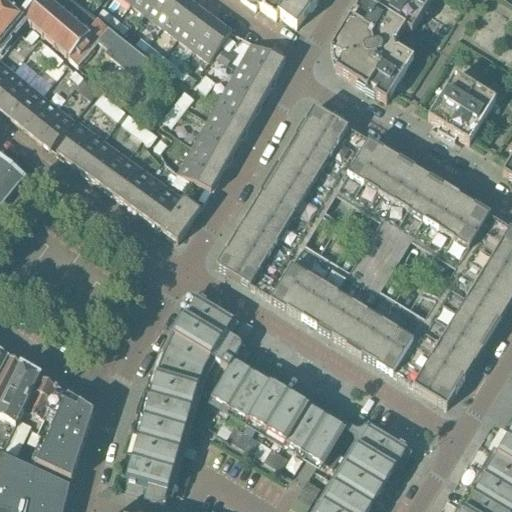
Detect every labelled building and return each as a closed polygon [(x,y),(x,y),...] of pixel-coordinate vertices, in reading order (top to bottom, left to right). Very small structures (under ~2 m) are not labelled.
[(150,67),(109,34),(65,0),(64,0),(40,0),(30,12),(21,21),(22,22),(23,22),(27,26),(26,27),(29,30),(30,29),(41,38),(40,39),(41,40),(42,39),(52,48),(51,49),(53,51),(54,49),(64,58),(63,60),(64,61),(65,60),(69,63),(67,64),(72,68),(72,67),(77,71),(97,48),(106,56),(103,59),(137,85),(150,67)] [(119,0),(131,9),(137,0),(119,0)] [(161,0),(137,0),(131,9),(147,21),(161,0)] [(184,2),(180,0),(161,0),(147,21),(162,32),(184,2)] [(265,0),(235,0),(255,15),(258,11),(265,0)] [(265,0),(258,11),(275,24),(279,20),(296,33),(320,0),(265,0)] [(372,0),(368,8),(404,32),(411,36),(433,0),(372,0)] [(199,14),(196,11),(184,2),(162,32),(177,44),(199,14)] [(0,51),(23,24),(22,22),(21,21),(0,3),(0,51)] [(349,24),(333,50),(330,55),(332,66),(396,50),(395,46),(404,32),(368,8),(361,4),(354,16),(353,15),(347,23),(349,24)] [(214,25),(211,23),(199,14),(177,44),(192,55),(214,25)] [(110,19),(106,25),(114,32),(119,26),(110,19)] [(208,67),(230,38),(214,25),(192,55),(208,67)] [(123,38),(128,33),(119,26),(114,32),(123,38)] [(27,43),(32,48),(39,39),(34,35),(27,43)] [(222,50),(228,55),(234,46),(229,42),(222,50)] [(140,43),(136,48),(144,55),(149,49),(140,43)] [(274,85),(285,67),(251,48),(237,73),(270,92),(270,93),(271,94),(276,86),(274,85)] [(157,56),(149,49),(144,55),(153,62),(157,56)] [(413,64),(397,54),(396,50),(332,66),(335,76),(357,89),(356,91),(364,97),(373,102),(374,100),(386,107),(390,101),(413,64)] [(47,51),(42,56),(50,63),(55,58),(47,51)] [(59,71),(64,65),(55,58),(50,63),(59,71)] [(0,94),(14,77),(0,65),(0,94)] [(166,72),(175,78),(179,73),(170,66),(166,72)] [(183,85),(188,80),(179,73),(175,78),(183,85)] [(260,110),(270,93),(270,92),(237,73),(222,99),(255,118),(255,119),(257,120),(262,111),(260,110)] [(76,76),(71,81),(79,89),(84,83),(76,76)] [(0,94),(0,113),(5,118),(29,89),(14,77),(0,94)] [(427,123),(433,127),(440,131),(437,136),(453,146),(456,142),(468,149),(495,106),(489,102),(492,98),(461,79),(458,83),(454,80),(427,123)] [(196,92),(205,99),(214,88),(205,81),(196,92)] [(79,89),(76,92),(83,99),(91,90),(84,83),(79,89)] [(5,118),(14,125),(20,130),(44,102),(29,89),(5,118)] [(184,97),(162,125),(171,132),(193,104),(184,97)] [(245,136),(255,119),(255,118),(222,99),(207,126),(240,145),(242,146),(247,137),(245,136)] [(95,110),(117,127),(124,118),(102,101),(95,110)] [(20,130),(35,142),(59,114),(44,102),(20,130)] [(338,148),(347,133),(313,112),(304,127),(338,148)] [(35,142),(47,152),(51,155),(75,127),(59,114),(35,142)] [(128,121),(121,130),(141,145),(148,136),(128,121)] [(231,162),(238,149),(240,145),(207,126),(192,152),(225,171),(226,170),(228,171),(232,163),(231,162)] [(329,163),(338,148),(304,127),(295,142),(329,163)] [(80,128),(56,159),(57,160),(56,162),(64,167),(65,166),(80,177),(104,146),(80,128)] [(149,152),(157,142),(148,136),(141,145),(134,154),(141,159),(147,150),(149,152)] [(320,177),(329,163),(295,142),(286,156),(320,177)] [(154,153),(160,158),(167,149),(161,144),(154,153)] [(89,183),(90,184),(105,195),(129,164),(104,146),(80,177),(81,177),(80,179),(88,185),(89,183)] [(368,146),(347,180),(362,190),(383,156),(368,146)] [(216,188),(225,173),(225,171),(192,152),(177,179),(210,198),(211,196),(213,197),(218,189),(216,188)] [(286,156),(277,171),(311,191),(320,177),(286,156)] [(383,156),(362,190),(377,199),(398,165),(383,156)] [(0,209),(21,184),(22,182),(23,182),(25,180),(23,179),(22,179),(0,159),(0,158),(0,209)] [(511,162),(509,167),(502,179),(511,185),(511,162)] [(113,201),(128,212),(129,212),(129,213),(153,182),(129,164),(105,195),(104,196),(112,202),(113,201)] [(377,199),(392,208),(413,174),(398,165),(377,199)] [(303,206),(311,191),(277,171),(268,185),(303,206)] [(392,208),(407,217),(428,183),(413,174),(392,208)] [(177,180),(172,189),(185,196),(190,187),(177,180)] [(137,218),(152,229),(153,230),(154,231),(178,200),(153,182),(129,213),(129,212),(128,214),(135,220),(137,218)] [(407,217),(422,227),(443,193),(428,183),(407,217)] [(294,220),(303,206),(268,185),(260,199),(294,220)] [(422,227),(438,236),(459,202),(443,193),(422,227)] [(429,338),(466,277),(333,196),(296,257),(429,338)] [(260,199),(251,214),(285,235),(294,220),(260,199)] [(160,236),(167,240),(177,248),(200,216),(178,200),(154,231),(153,230),(151,232),(159,237),(160,236)] [(459,202),(438,236),(452,245),(473,211),(459,202)] [(473,211),(452,245),(468,255),(489,221),(473,211)] [(251,214),(242,228),(276,249),(285,235),(251,214)] [(242,228),(233,242),(268,263),(276,249),(242,228)] [(511,254),(511,234),(509,233),(500,248),(511,254)] [(233,242),(225,256),(259,277),(268,263),(233,242)] [(511,274),(511,254),(500,248),(492,262),(511,274)] [(225,256),(215,271),(250,292),(259,277),(225,256)] [(511,294),(511,274),(492,262),(483,277),(511,294)] [(291,271),(270,305),(286,314),(307,280),(291,271)] [(508,312),(511,305),(511,294),(483,277),(474,291),(508,312)] [(307,280),(286,314),(300,323),(321,289),(307,280)] [(336,299),(321,289),(300,323),(315,333),(336,299)] [(474,291),(465,305),(499,326),(508,312),(474,291)] [(352,308),(336,299),(315,333),(331,342),(352,308)] [(164,359),(163,363),(156,382),(126,485),(123,496),(150,503),(150,505),(150,506),(150,507),(151,509),(152,509),(153,509),(155,510),(156,509),(157,509),(158,508),(158,507),(159,507),(164,508),(197,392),(203,377),(220,388),(232,367),(240,354),(240,353),(241,351),(240,350),(252,331),(233,320),(231,324),(205,308),(206,306),(200,302),(199,304),(196,303),(191,300),(179,319),(185,322),(173,341),(164,359)] [(490,341),(499,326),(465,305),(456,320),(490,341)] [(367,317),(352,308),(331,342),(346,351),(367,317)] [(382,327),(367,317),(346,351),(361,361),(382,327)] [(481,355),(490,341),(456,320),(447,334),(481,355)] [(382,327),(361,361),(376,370),(397,336),(382,327)] [(472,370),(481,355),(447,334),(438,349),(472,370)] [(397,336),(376,370),(391,379),(412,345),(397,336)] [(438,349),(430,363),(464,384),(472,370),(438,349)] [(0,377),(8,363),(0,356),(0,377)] [(0,377),(0,413),(20,370),(8,363),(0,377)] [(455,398),(464,384),(430,363),(421,377),(455,398)] [(210,404),(304,460),(313,466),(323,472),(325,468),(319,465),(329,448),(335,452),(345,435),(336,429),(327,423),(326,424),(232,367),(220,388),(210,404)] [(13,435),(23,415),(39,382),(20,370),(0,413),(0,451),(4,454),(12,435),(13,435)] [(421,377),(412,392),(446,413),(455,398),(421,377)] [(57,393),(39,382),(23,415),(42,425),(43,423),(57,393)] [(58,394),(57,393),(43,423),(54,428),(49,438),(51,439),(39,464),(28,459),(25,466),(71,487),(93,418),(80,411),(80,410),(58,395),(58,394)] [(5,454),(16,460),(29,430),(19,425),(5,454)] [(242,453),(250,442),(233,432),(226,444),(242,453)] [(371,511),(406,454),(403,453),(405,451),(399,447),(398,449),(370,433),(321,511),(371,511)] [(511,511),(511,433),(464,511),(511,511)] [(201,439),(194,436),(191,446),(198,448),(201,439)] [(40,440),(36,439),(32,437),(27,447),(35,451),(40,440)] [(341,456),(335,452),(329,448),(319,465),(325,468),(331,472),(341,456)] [(263,466),(279,476),(287,464),(271,454),(263,466)] [(0,511),(64,511),(69,492),(0,460),(0,461),(0,511)] [(179,487),(186,489),(187,489),(192,470),(185,468),(179,487)] [(307,486),(299,498),(297,502),(309,509),(319,493),(307,486)]
